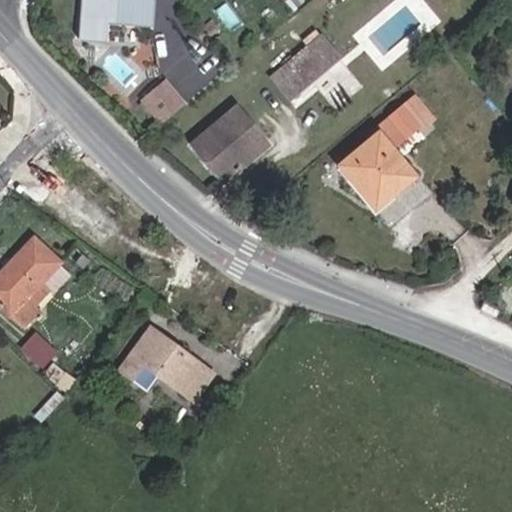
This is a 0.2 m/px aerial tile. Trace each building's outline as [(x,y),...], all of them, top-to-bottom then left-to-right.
[(82,0),(78,39),(104,42),(106,24),(153,28),(155,0),(82,0)] [(308,0),(307,0),(283,0),(293,12),(308,0)] [(271,79),(289,101),(340,58),(321,36),(271,79)] [(160,126),(184,106),(165,83),(140,103),(160,126)] [(432,121),(415,100),(372,135),(375,138),(341,166),(375,208),(413,177),(392,150),(417,129),(419,131),(432,121)] [(192,144),(223,183),(267,146),(236,108),(192,144)] [(40,310),(35,305),(49,291),(42,285),(60,265),(34,241),(0,277),(0,306),(23,328),(40,310)] [(192,401),(212,375),(150,330),(119,373),(145,391),(157,375),(192,401)]
